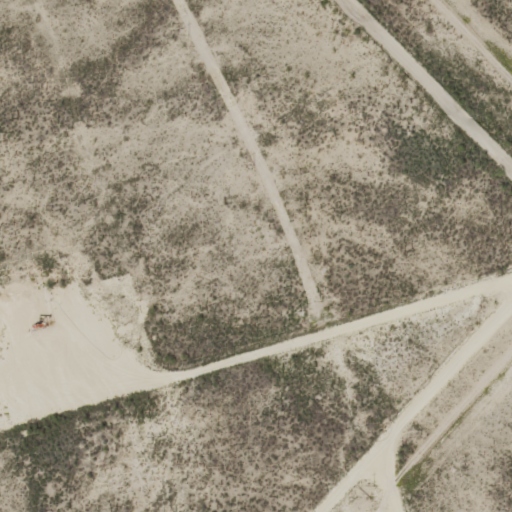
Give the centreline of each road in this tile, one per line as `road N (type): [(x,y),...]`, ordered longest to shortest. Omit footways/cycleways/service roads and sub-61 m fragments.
road 1 (track): [(303,511),(511,284)]
road 2 (track): [(511,166),(351,0)]
